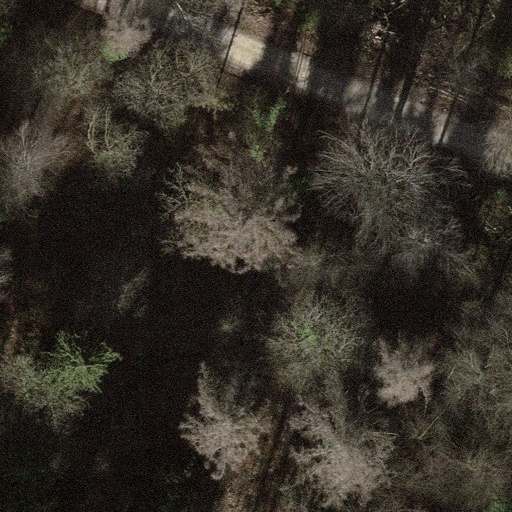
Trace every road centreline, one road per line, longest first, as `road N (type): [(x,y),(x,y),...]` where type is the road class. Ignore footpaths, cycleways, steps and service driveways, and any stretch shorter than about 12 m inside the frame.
road 1 (track): [(128,0),(511,156)]
road 2 (track): [(156,511),(0,412)]
